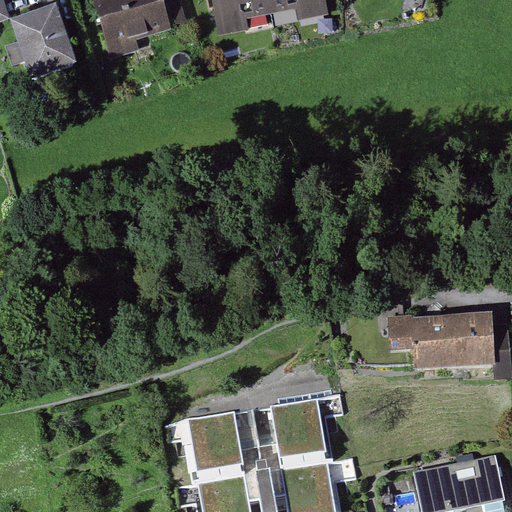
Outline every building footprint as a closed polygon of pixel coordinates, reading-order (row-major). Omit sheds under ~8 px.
[(0,0),(0,26),(13,23),(6,0),(0,0)] [(162,0),(96,0),(115,54),(174,35),(162,0)] [(215,0),(222,35),(331,18),(327,0),(215,0)] [(15,29),(35,87),(80,72),(59,13),(15,29)] [(420,355),(421,367),(497,364),(495,323),(399,328),(400,356),(420,355)] [(319,405),(270,413),(279,465),(328,457),(319,405)] [(239,416),(190,424),(198,475),(247,467),(239,416)] [(495,462),(419,477),(426,511),(482,511),(504,508),(495,462)] [(337,511),(331,470),(282,478),(287,511),(337,511)] [(253,511),(249,481),(199,489),(203,511),(253,511)]
